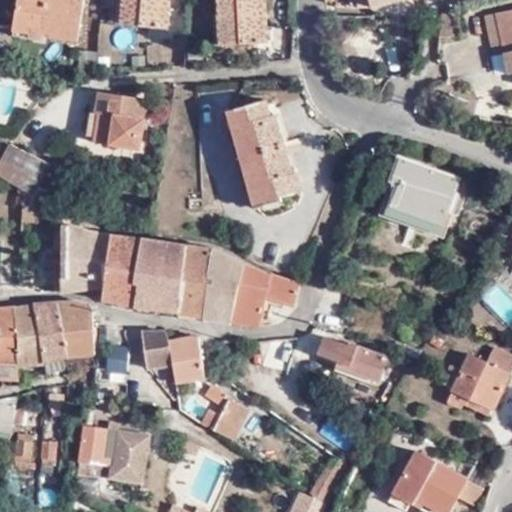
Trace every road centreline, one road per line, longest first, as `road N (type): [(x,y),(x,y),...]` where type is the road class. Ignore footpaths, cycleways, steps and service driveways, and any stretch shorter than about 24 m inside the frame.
road 1 (residential): [(0,301),(88,297),(95,306),(285,339),(301,324),(324,107)]
road 2 (residential): [(511,165),(324,107)]
